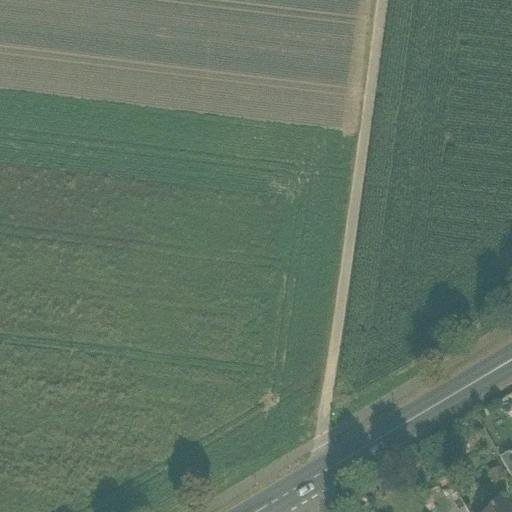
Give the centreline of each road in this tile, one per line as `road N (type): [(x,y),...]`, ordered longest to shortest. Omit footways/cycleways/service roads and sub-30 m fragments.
road 1 (track): [(322,474),(320,441),(381,0)]
road 2 (primary): [(322,474),(511,361)]
